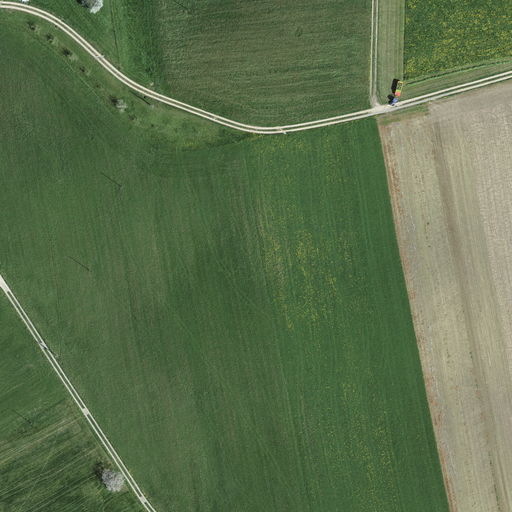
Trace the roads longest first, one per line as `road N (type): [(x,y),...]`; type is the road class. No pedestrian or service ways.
road 1 (track): [(511,76),(340,120),(256,131),(137,90),(47,18),(0,5)]
road 2 (track): [(148,511),(0,279)]
